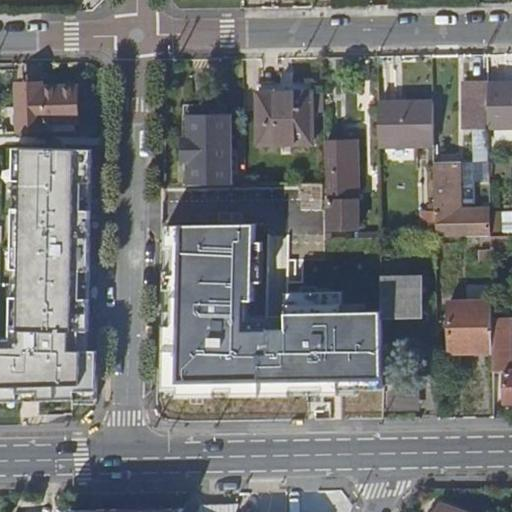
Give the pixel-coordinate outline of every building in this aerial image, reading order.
[(490,84),(490,82),(465,83),(466,127),(490,126),(490,84)] [(511,83),(490,84),(490,126),(491,146),(511,145),(511,83)] [(17,87),(18,133),(78,131),(78,85),(17,87)] [(311,94),(260,95),(261,143),(312,142),(311,94)] [(434,101),(378,101),(379,143),(434,142),(434,101)] [(189,159),(189,183),(233,183),(233,112),(190,113),(190,134),(184,135),(183,158),(189,159)] [(347,142),(326,142),(328,229),(356,230),(356,200),(348,200),(347,142)] [(348,200),(356,200),(356,142),(347,142),(348,200)] [(94,144),(18,146),(12,335),(0,335),(0,398),(97,396),(98,348),(88,348),(94,144)] [(435,168),(435,212),(436,237),(492,236),(491,209),(473,209),(472,187),(465,187),(458,187),(457,175),(457,168),(435,168)] [(420,212),(420,237),(436,237),(435,212),(420,212)] [(511,235),(492,236),(492,250),(492,251),(511,250),(511,235)] [(376,273),(377,242),(342,241),(341,271),(376,273)] [(277,243),(269,243),(269,259),(277,258),(277,243)] [(479,261),(492,260),(492,251),(492,250),(478,251),(479,261)] [(422,277),(382,277),(382,316),(422,315),(422,277)] [(493,317),(493,299),(449,300),(450,352),(493,350),(493,317)] [(328,403),(328,419),(329,419),(383,418),(383,408),(383,384),(382,323),(373,324),(372,312),(363,312),(364,332),(361,333),(361,375),(327,375),(328,403)] [(493,317),(493,350),(494,372),(505,371),(505,404),(511,403),(511,330),(511,317),(493,317)] [(271,351),(270,332),(255,332),(241,332),(241,335),(242,355),(271,355),(271,351)] [(242,355),(241,335),(183,334),(183,378),(198,378),(216,378),(215,356),(242,355)] [(271,351),(271,355),(271,368),(271,404),(328,403),(327,375),(327,369),(313,370),(313,365),(307,365),(307,363),(290,363),(290,367),(287,367),(287,350),(271,351)] [(420,383),(383,384),(383,408),(420,408),(420,383)] [(236,511),(241,501),(202,502),(197,511),(236,511)] [(466,511),(440,503),(437,511),(466,511)]
